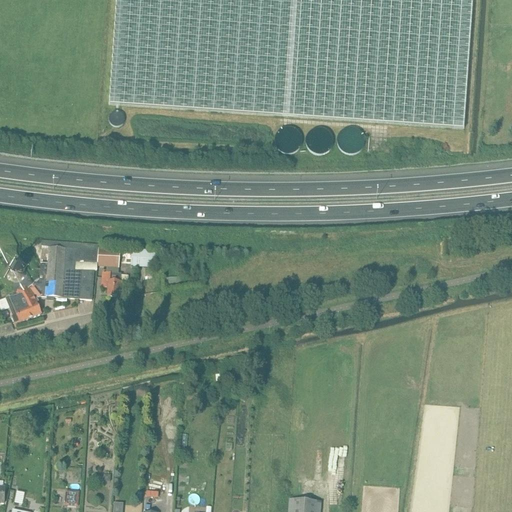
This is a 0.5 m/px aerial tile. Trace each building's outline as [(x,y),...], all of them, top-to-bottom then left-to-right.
[(115,0),(109,104),(464,129),(472,0),(115,0)] [(276,136),(275,141),(276,145),(278,149),(282,152),(287,154),(292,153),(296,151),(300,147),(302,142),(301,136),(298,131),(293,128),(287,127),(282,128),(278,131),(276,136)] [(338,136),(337,141),(338,146),(340,150),(344,153),(349,154),(354,154),(358,152),(362,147),(364,142),(363,136),(360,131),(355,128),(349,127),(344,128),(340,132),(338,136)] [(307,136),(306,142),(307,146),(309,150),(313,153),(318,155),(323,154),(327,152),(331,148),(333,142),(332,137),(329,132),(324,129),(318,128),(313,129),(309,132),(307,136)] [(34,283),(27,286),(35,300),(42,296),(42,297),(62,299),(66,249),(40,247),(38,283),(34,283)] [(98,251),(66,249),(62,299),(92,301),(94,272),(96,272),(97,267),(99,248),(98,248),(98,251)] [(99,248),(97,267),(106,268),(106,273),(102,273),(102,278),(101,288),(107,289),(107,297),(119,298),(121,275),(118,274),(120,249),(99,248)] [(131,251),(130,266),(157,267),(158,251),(131,251)] [(20,263),(17,262),(13,262),(9,264),(6,267),(5,271),(5,275),(7,278),(10,281),(14,282),(18,282),(21,280),(24,277),(25,273),(25,269),(23,266),(20,263)] [(37,304),(35,300),(27,286),(19,290),(18,290),(12,299),(6,302),(12,316),(11,316),(16,327),(21,325),(20,323),(41,315),(37,304)] [(30,495),(26,494),(12,491),(9,504),(24,507),(28,507),(30,495)] [(67,491),(65,507),(77,507),(79,493),(67,491)] [(288,511),(320,511),(321,503),(289,501),(288,511)]
